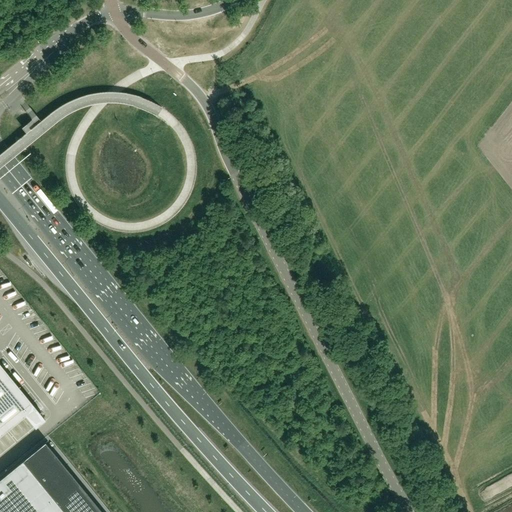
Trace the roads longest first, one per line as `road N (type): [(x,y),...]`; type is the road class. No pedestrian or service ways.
road 1 (unclassified): [(410,511),(208,109),(113,10)]
road 2 (trunk): [(304,511),(0,148)]
road 3 (trunk): [(0,200),(266,511)]
road 4 (unclassified): [(113,10),(182,15),(231,0)]
